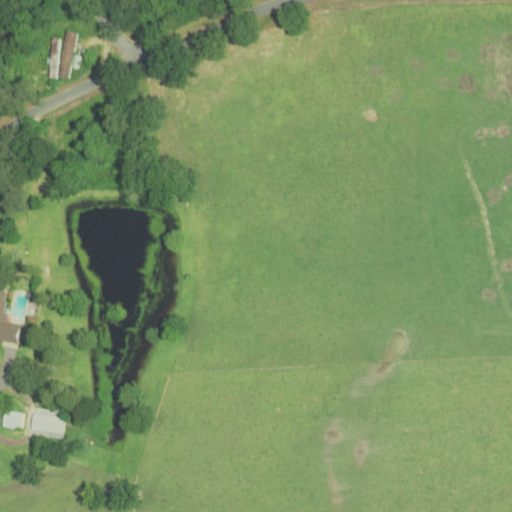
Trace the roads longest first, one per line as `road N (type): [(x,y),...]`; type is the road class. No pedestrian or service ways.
road 1 (residential): [(140,63),(297,0)]
road 2 (residential): [(0,132),(140,63)]
